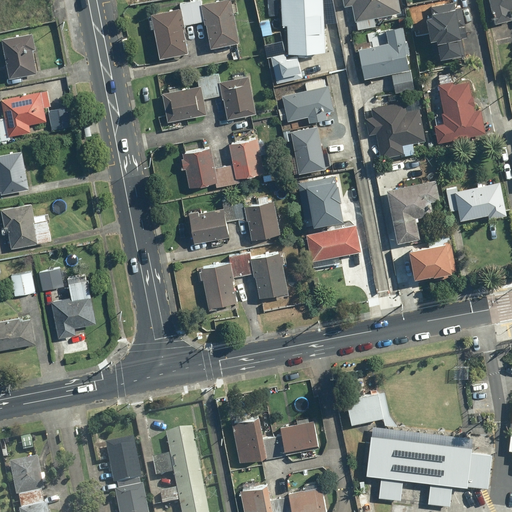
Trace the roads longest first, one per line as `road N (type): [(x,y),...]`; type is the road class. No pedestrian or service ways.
road 1 (secondary): [(91,0),(161,375)]
road 2 (residential): [(511,304),(161,375)]
road 3 (secondary): [(161,375),(0,408)]
